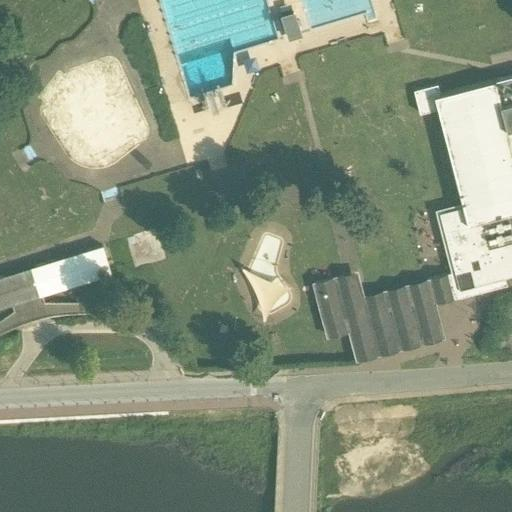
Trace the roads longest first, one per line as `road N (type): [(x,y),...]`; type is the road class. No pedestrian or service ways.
road 1 (residential): [(0,399),(300,390)]
road 2 (residential): [(300,390),(511,371)]
road 3 (residential): [(293,511),(300,390)]
